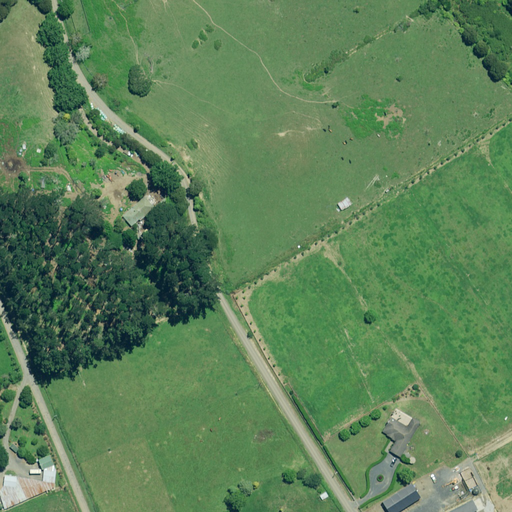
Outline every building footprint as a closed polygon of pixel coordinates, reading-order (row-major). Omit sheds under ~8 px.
[(175,201),(168,193),(155,205),(162,212),(175,201)] [(146,218),(156,209),(146,197),(124,216),(133,226),(144,216),(146,218)] [(351,205),(346,198),(338,204),(343,211),(351,205)] [(410,417),(405,426),(389,417),(381,432),(386,435),(385,436),(394,441),(388,451),(398,457),(418,422),(410,417)] [(12,442),(8,447),(15,453),(19,448),(12,442)] [(55,487),(56,471),(49,455),(38,461),(43,470),(44,470),(43,481),(7,475),(1,492),(0,492),(0,501),(1,501),(5,510),(55,487)] [(385,511),(395,511),(417,498),(408,484),(379,503),(385,511)]
